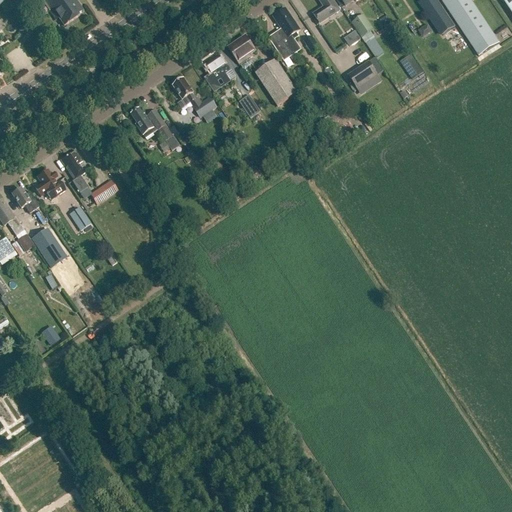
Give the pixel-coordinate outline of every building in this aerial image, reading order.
[(0,0),(0,8),(11,0),(0,0)] [(64,27),(79,17),(76,14),(82,10),(74,0),(41,0),(55,21),(58,19),(64,27)] [(317,0),(323,9),(313,16),(319,25),(330,18),(328,16),(338,9),(332,0),(317,0)] [(443,36),(455,28),(435,0),(424,0),(420,3),(443,36)] [(440,0),(479,58),(499,44),(469,0),(440,0)] [(511,0),(501,0),(511,16),(511,0)] [(283,62),(300,51),(293,41),(297,39),(294,35),(300,31),(285,10),(273,18),(281,31),(269,39),(283,62)] [(387,16),(379,21),(385,29),(392,24),(387,16)] [(352,23),(362,39),(363,38),(371,33),(361,17),(352,23)] [(428,25),(418,29),(421,37),(431,32),(428,25)] [(355,32),(344,40),(350,48),(361,41),(355,32)] [(371,33),(363,38),(373,54),(378,51),(370,39),(374,37),(371,33)] [(313,57),(321,51),(311,37),(303,43),(313,57)] [(243,70),(251,64),(249,60),(250,60),(248,57),(255,52),(245,38),(228,49),(240,66),(243,70)] [(411,56),(400,63),(413,81),(423,74),(411,56)] [(210,87),(209,87),(232,72),(227,64),(224,66),(218,57),(205,65),(211,74),(204,79),(209,88),(210,87)] [(327,60),(321,64),(325,71),(331,67),(327,60)] [(277,108),(297,94),(275,61),(255,75),(277,108)] [(358,90),(368,83),(379,76),(369,62),(348,76),(358,90)] [(196,101),(192,95),(193,94),(184,80),(173,87),(182,101),(187,98),(191,105),(201,119),(217,109),(210,99),(202,104),(198,99),(196,101)] [(404,92),(400,95),(404,101),(408,98),(404,92)] [(261,113),(249,97),(242,101),(247,108),(244,110),(250,120),(261,113)] [(158,133),(158,132),(166,127),(163,124),(155,112),(148,117),(151,122),(149,123),(144,116),(143,117),(139,110),(131,115),(137,124),(136,126),(143,136),(146,140),(153,135),(157,132),(158,133)] [(166,127),(158,132),(165,142),(168,146),(173,154),(181,148),(166,127)] [(191,133),(183,138),(188,144),(195,139),(191,133)] [(165,142),(159,146),(162,150),(168,146),(165,142)] [(80,195),(88,190),(80,178),(85,175),(78,166),(82,163),(75,153),(61,162),(74,182),(72,183),(80,195)] [(50,176),(48,172),(37,179),(41,185),(34,189),(40,199),(46,195),(50,202),(55,199),(70,189),(64,180),(56,185),(54,181),(57,179),(54,174),(50,176)] [(97,206),(118,192),(112,183),(91,197),(97,206)] [(27,200),(20,190),(11,196),(20,210),(24,208),(29,215),(39,208),(32,197),(27,200)] [(6,213),(0,204),(0,223),(3,228),(7,225),(15,237),(23,232),(15,219),(13,220),(7,212),(6,213)] [(87,221),(77,227),(80,232),(90,226),(87,221)] [(50,268),(60,261),(65,258),(47,230),(32,240),(50,268)] [(26,236),(18,241),(17,242),(25,254),(34,248),(26,236)] [(0,261),(15,252),(6,238),(0,241),(0,261)] [(112,252),(105,256),(112,267),(119,262),(112,252)] [(17,306),(29,298),(24,291),(12,299),(17,306)] [(34,300),(40,311),(45,308),(39,298),(34,300)] [(54,332),(44,339),(50,347),(59,341),(54,332)]
